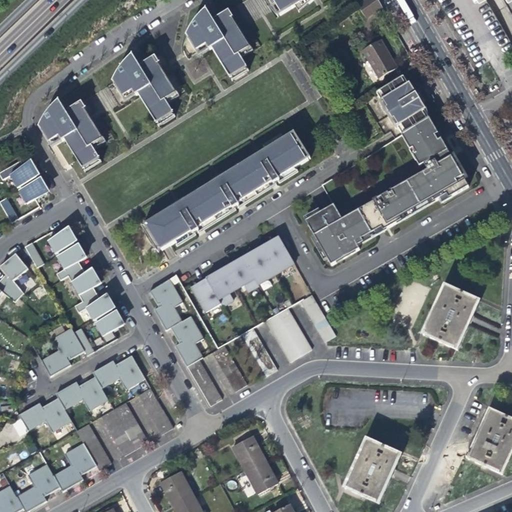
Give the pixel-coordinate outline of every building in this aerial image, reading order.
[(283,16),(272,0),(268,0),(280,17),(283,16)] [(272,0),(283,16),(299,5),(307,0),(310,4),(313,2),(315,0),(272,0)] [(310,4),(307,0),(299,5),(301,9),(301,12),(310,4)] [(368,20),(384,9),(378,0),(368,0),(359,7),(368,20)] [(214,49),(232,78),(249,67),(241,55),(251,49),(233,19),(236,18),(232,11),(219,19),(216,21),(209,10),(201,18),(190,35),(193,41),(192,42),(199,53),(209,46),(211,50),(212,50),(214,49)] [(385,41),(366,51),(382,80),(400,69),(392,55),(385,41)] [(206,53),(211,50),(209,46),(199,53),(201,56),(206,53)] [(142,94),(160,122),(176,112),(168,101),(177,95),(161,64),(163,62),(159,56),(146,63),(147,64),(144,66),(137,54),(136,55),(135,56),(134,56),(125,66),(117,79),(120,84),(118,85),(126,98),(137,91),(140,95),(142,94)] [(251,71),(249,67),(232,78),(234,81),(251,71)] [(408,87),(404,79),(362,105),(364,107),(367,105),(371,111),(386,136),(392,132),(397,141),(417,129),(429,121),(425,113),(427,112),(421,102),(423,101),(421,98),(419,94),(417,95),(412,88),(410,85),(408,87)] [(134,98),(140,95),(137,91),(126,98),(128,102),(134,98)] [(43,128),(53,144),(63,137),(66,141),(68,140),(85,168),(102,157),(95,146),(104,140),(86,110),(88,108),(84,102),(72,110),(69,112),(62,101),(49,117),(43,128)] [(176,112),(160,122),(162,126),(178,116),(176,112)] [(336,207),(308,223),(333,267),(361,251),(359,248),(376,238),(416,215),(441,201),(443,205),(471,189),(449,151),(431,120),(429,121),(417,129),(397,141),(416,172),(420,170),(424,176),(403,188),(403,190),(400,192),(399,190),(344,221),(336,207)] [(299,135),(297,131),(295,132),(294,133),(296,136),(303,148),(310,159),(313,157),(306,146),(303,141),(299,135)] [(174,207),(148,223),(164,249),(178,240),(196,230),(199,228),(237,204),(240,202),(278,179),(282,177),(299,166),(310,159),(303,148),(296,136),(294,133),(286,137),(284,134),(276,140),(278,143),(269,148),(228,173),(215,181),(188,198),(174,207)] [(61,144),(66,141),(63,137),(53,144),(55,148),(61,144)] [(266,146),(269,148),(278,143),(276,140),(272,142),(266,146)] [(105,161),(102,157),(85,168),(88,172),(105,161)] [(12,172),(26,164),(22,158),(20,159),(0,170),(3,177),(12,172)] [(33,159),(26,164),(12,172),(20,185),(25,182),(39,174),(43,172),(38,164),(36,162),(35,162),(33,159)] [(299,166),(282,177),(284,180),(301,169),(299,166)] [(215,181),(228,173),(227,171),(220,175),(214,179),(215,181)] [(40,177),(27,184),(21,188),(30,203),(51,191),(48,185),(49,184),(47,181),(44,174),(40,177)] [(25,182),(27,184),(40,177),(39,174),(25,182)] [(278,179),(240,202),(242,206),(280,182),(278,179)] [(22,218),(9,195),(2,198),(13,218),(15,222),(22,218)] [(174,207),(188,198),(186,196),(180,200),(173,204),(174,207)] [(237,204),(199,228),(201,231),(239,208),(237,204)] [(164,249),(148,223),(144,225),(160,251),(164,249)] [(72,228),(51,240),(58,254),(63,251),(65,253),(60,256),(67,269),(59,273),(63,280),(71,276),(85,301),(78,305),(82,312),(89,308),(96,321),(101,318),(103,320),(98,323),(103,332),(106,338),(115,333),(127,326),(124,321),(126,320),(125,318),(123,316),(120,310),(116,312),(114,310),(119,308),(116,303),(113,298),(112,299),(110,296),(103,300),(99,293),(95,286),(102,282),(101,279),(102,278),(99,273),(96,268),(88,273),(85,268),(81,261),(88,257),(86,254),(88,253),(85,249),(82,243),(78,246),(77,243),(81,241),(78,236),(76,231),(74,232),(72,228)] [(196,230),(178,240),(180,244),(198,233),(196,230)] [(197,288),(194,290),(206,312),(220,305),(222,308),(233,302),(229,296),(247,286),(251,292),(260,287),(260,286),(296,266),(281,238),(273,243),(275,245),(252,257),(251,255),(237,263),(238,265),(227,271),(216,277),(215,275),(198,284),(197,288)] [(29,247),(41,268),(49,264),(48,263),(36,243),(29,247)] [(17,304),(26,295),(16,283),(31,270),(18,255),(10,261),(3,268),(8,273),(6,275),(8,277),(0,284),(0,300),(5,294),(17,304)] [(169,331),(173,328),(182,323),(172,305),(182,298),(171,279),(151,291),(156,298),(160,305),(162,304),(163,306),(156,310),(169,331)] [(482,303),(447,287),(424,335),(459,351),(471,326),(482,303)] [(302,303),(306,309),(318,302),(314,296),(302,303)] [(306,309),(310,315),(321,308),(318,302),(306,309)] [(310,315),(313,321),(324,314),(321,308),(310,315)] [(279,316),(282,322),(293,316),(290,310),(279,316)] [(313,321),(316,327),(328,319),(326,316),(324,314),(313,321)] [(182,323),(173,328),(180,341),(182,340),(184,342),(177,346),(180,351),(190,368),(201,361),(204,359),(193,341),(204,335),(193,316),(182,323)] [(268,323),(271,329),(282,322),(279,316),(268,323)] [(297,322),(293,316),(282,322),(286,328),(297,322)] [(316,327),(320,332),(331,325),(328,319),(316,327)] [(271,329),(275,335),(286,328),(282,322),(271,329)] [(300,328),(297,322),(286,328),(289,334),(300,328)] [(320,332),(323,338),(334,330),(331,325),(320,332)] [(91,340),(83,328),(76,332),(74,328),(55,339),(61,350),(44,360),(48,368),(53,376),(73,364),(69,358),(71,357),(73,359),(80,354),(87,351),(89,355),(96,351),(91,340)] [(275,335),(278,340),(289,334),(286,328),(275,335)] [(304,334),(300,328),(289,334),(293,340),(304,334)] [(243,337),(247,343),(258,336),(254,330),(243,337)] [(338,337),(334,330),(323,338),(326,343),(328,343),(338,337)] [(115,333),(106,338),(109,343),(118,338),(115,333)] [(278,340),(282,347),(293,340),(289,334),(278,340)] [(307,339),(304,334),(293,340),(296,345),(307,339)] [(247,343),(251,349),(262,342),(258,336),(247,343)] [(310,345),(307,339),(296,345),(300,351),(310,345)] [(282,347),(285,352),(296,345),(293,340),(282,347)] [(251,349),(254,355),(265,348),(262,342),(251,349)] [(285,352),(289,358),(300,351),(296,345),(285,352)] [(314,351),(310,345),(300,351),(303,357),(314,351)] [(214,354),(217,359),(229,352),(226,347),(214,354)] [(254,355),(258,361),(269,354),(265,348),(254,355)] [(292,363),(303,357),(300,351),(289,358),(292,363)] [(232,358),(229,352),(217,359),(221,365),(232,358)] [(258,361),(261,366),(272,359),(269,354),(258,361)] [(95,375),(97,379),(84,387),(85,389),(83,390),(79,384),(72,388),(58,396),(61,400),(47,408),(49,410),(46,411),(43,405),(37,408),(21,417),(30,433),(48,422),(54,434),(74,423),(67,411),(85,401),(91,413),(110,402),(104,390),(122,380),(128,391),(147,380),(134,357),(121,365),(122,368),(120,369),(116,362),(111,365),(95,375)] [(236,364),(232,358),(221,365),(224,371),(236,364)] [(261,366),(264,372),(276,365),(272,359),(261,366)] [(205,366),(201,361),(190,368),(193,373),(205,366)] [(239,369),(236,364),(224,371),(227,376),(239,369)] [(279,371),(276,365),(264,372),(268,378),(279,371)] [(193,373),(196,379),(208,372),(205,366),(193,373)] [(242,375),(239,369),(227,376),(230,382),(242,375)] [(196,379),(199,385),(211,378),(208,372),(196,379)] [(245,381),(242,375),(230,382),(234,387),(245,381)] [(199,385),(203,390),(214,383),(211,378),(199,385)] [(248,386),(245,381),(234,387),(237,393),(248,386)] [(203,390),(206,396),(218,389),(214,383),(203,390)] [(140,396),(144,402),(156,395),(152,389),(140,396)] [(206,396),(209,402),(221,395),(218,389),(206,396)] [(159,401),(156,395),(144,402),(147,408),(159,401)] [(221,395),(209,402),(212,407),(224,400),(221,395)] [(162,406),(159,401),(147,408),(150,413),(162,406)] [(115,411),(119,416),(131,409),(127,404),(115,411)] [(166,412),(162,406),(150,413),(154,419),(166,412)] [(119,416),(122,422),(134,415),(131,409),(119,416)] [(107,423),(119,416),(115,411),(103,417),(107,423)] [(470,460),(504,475),(511,458),(511,420),(492,411),(470,460)] [(169,418),(166,412),(154,419),(157,425),(169,418)] [(122,422),(125,428),(137,421),(134,415),(122,422)] [(122,422),(119,416),(107,423),(110,429),(122,422)] [(172,423),(169,418),(157,425),(160,430),(172,423)] [(125,428),(129,433),(141,426),(137,421),(125,428)] [(125,428),(122,422),(110,429),(114,435),(125,428)] [(175,428),(172,423),(160,430),(163,435),(175,428)] [(78,432),(82,438),(94,430),(91,425),(81,431),(78,432)] [(129,433),(132,439),(144,432),(141,426),(129,433)] [(129,433),(125,428),(114,435),(117,440),(129,433)] [(94,430),(82,438),(85,443),(97,436),(94,430)] [(132,439),(135,445),(147,438),(144,432),(132,439)] [(132,439),(129,433),(117,440),(120,446),(132,439)] [(97,436),(85,443),(88,449),(101,442),(97,436)] [(234,448),(247,472),(267,461),(261,450),(254,437),(234,448)] [(135,445),(138,450),(150,443),(147,438),(135,445)] [(135,445),(132,439),(120,446),(124,452),(135,445)] [(368,440),(346,488),(381,504),(393,478),(395,474),(396,470),(403,456),(368,440)] [(101,442),(88,449),(92,454),(104,448),(101,442)] [(55,492),(62,488),(64,493),(85,481),(81,474),(83,473),(84,475),(92,471),(99,467),(98,466),(95,461),(92,454),(88,449),(85,443),(66,454),(72,465),(55,475),(48,464),(29,475),(36,486),(18,497),(12,485),(0,491),(0,511),(20,511),(25,509),(26,511),(30,511),(48,502),(44,495),(47,494),(48,496),(55,492)] [(138,450),(135,445),(124,452),(127,457),(138,450)] [(104,448),(92,454),(95,461),(107,454),(104,448)] [(107,454),(95,461),(98,466),(110,459),(107,454)] [(110,459),(98,466),(99,467),(101,471),(113,464),(110,459)] [(273,473),(267,461),(247,472),(260,495),(279,485),(273,473)] [(170,496),(175,507),(195,496),(182,473),(163,483),(170,496)] [(203,511),(195,496),(175,507),(177,511),(203,511)]
